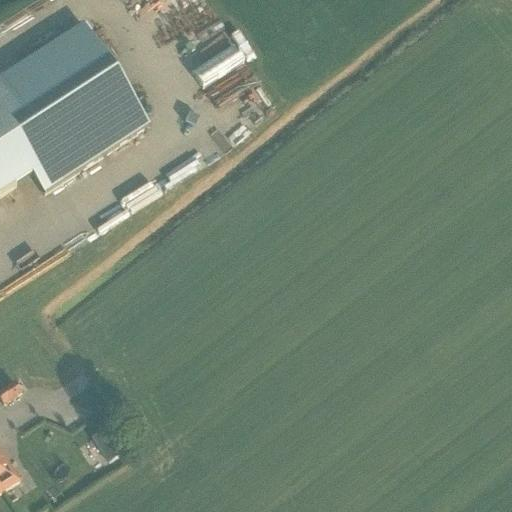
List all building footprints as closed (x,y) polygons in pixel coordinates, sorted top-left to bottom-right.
[(313,10),(345,55),(355,48),(323,2),(313,10)] [(0,198),(31,178),(44,197),(149,129),(83,27),(0,81),(0,198)] [(252,86),(258,94),(282,77),(276,68),(252,86)] [(0,402),(4,409),(21,397),(14,386),(0,395),(0,402)] [(17,482),(20,480),(17,476),(14,478),(0,455),(0,496),(19,484),(17,482)]
